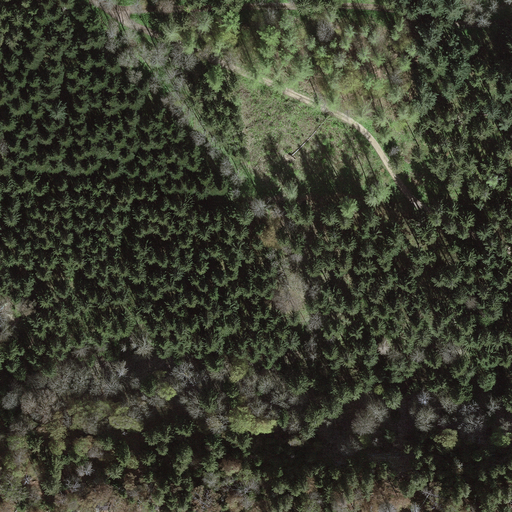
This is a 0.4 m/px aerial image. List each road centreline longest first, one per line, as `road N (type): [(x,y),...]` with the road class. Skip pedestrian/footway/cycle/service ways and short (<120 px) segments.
road 1 (track): [(98,0),(126,22),(356,123),(414,203),(511,252)]
road 2 (track): [(108,10),(350,3),(457,23),(511,20)]
road 3 (track): [(0,165),(128,170),(232,193)]
